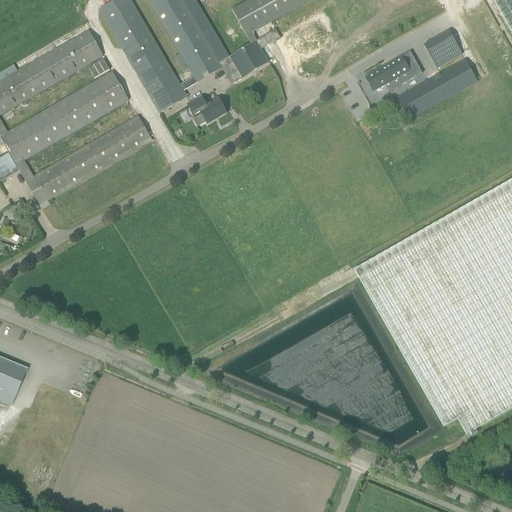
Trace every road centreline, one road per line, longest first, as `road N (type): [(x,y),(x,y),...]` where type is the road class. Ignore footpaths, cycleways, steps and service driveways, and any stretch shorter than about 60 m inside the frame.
road 1 (unclassified): [(0,274),(345,80)]
road 2 (tertiary): [(362,455),(0,306)]
road 3 (tertiary): [(498,511),(362,455)]
